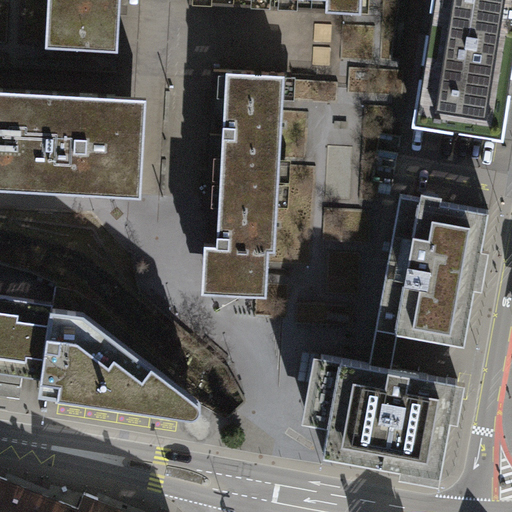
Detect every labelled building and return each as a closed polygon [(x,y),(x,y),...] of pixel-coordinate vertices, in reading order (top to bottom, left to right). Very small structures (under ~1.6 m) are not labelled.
[(58,0),(57,37),(128,41),(129,0),(58,0)] [(361,12),(361,0),(327,0),(327,11),(361,12)] [(511,0),(430,0),(404,125),(488,143),(511,28),(511,0)] [(298,66),(218,63),(212,175),(292,181),(298,66)] [(0,189),(137,195),(139,145),(142,97),(0,90),(0,189)] [(283,301),(292,181),(212,175),(201,295),(283,301)] [(406,185),(376,360),(399,365),(404,334),(476,348),(503,204),(406,185)] [(0,385),(36,391),(50,291),(0,284),(0,385)] [(64,300),(49,394),(215,419),(216,399),(103,306),(64,300)] [(467,389),(315,363),(303,428),(330,432),(324,464),(401,477),(399,486),(439,493),(451,429),(460,431),(467,389)] [(87,511),(88,510),(0,473),(0,511),(87,511)] [(119,511),(91,502),(88,510),(87,511),(119,511)]
